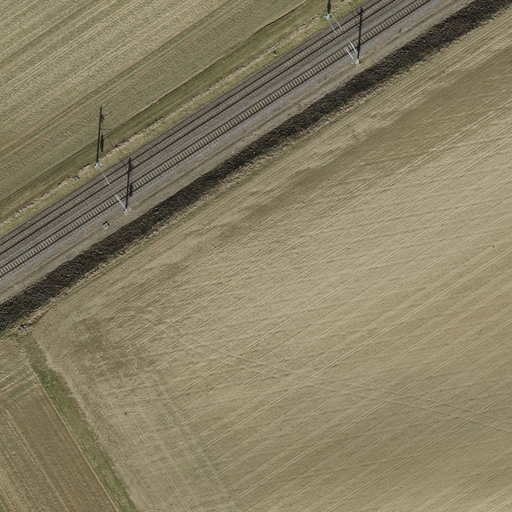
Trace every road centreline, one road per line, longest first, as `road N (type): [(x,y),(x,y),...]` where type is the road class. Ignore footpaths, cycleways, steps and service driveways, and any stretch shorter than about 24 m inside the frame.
road 1 (track): [(0,207),(315,0)]
road 2 (track): [(20,332),(130,511)]
